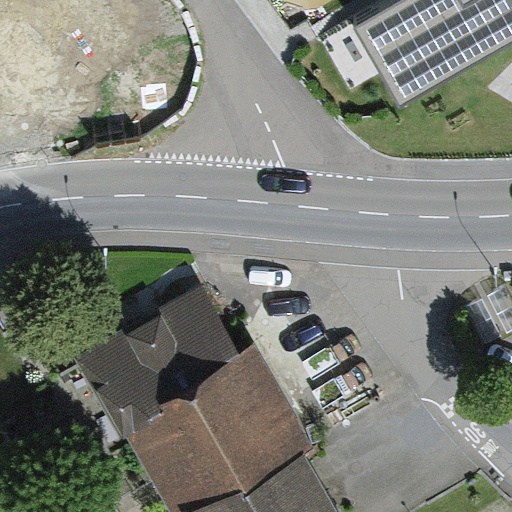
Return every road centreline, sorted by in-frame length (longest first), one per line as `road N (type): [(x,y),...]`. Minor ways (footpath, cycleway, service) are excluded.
road 1 (residential): [(398,214),(399,300),(414,353),(511,456)]
road 2 (tertiary): [(267,202),(152,194),(0,206)]
road 3 (residential): [(210,0),(259,94),(267,202)]
road 4 (tertiary): [(398,214),(267,202)]
